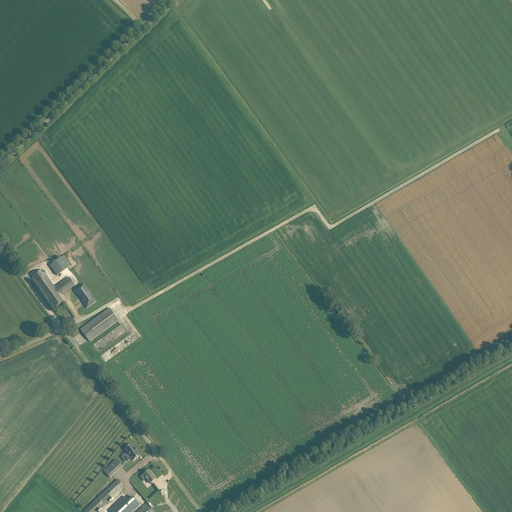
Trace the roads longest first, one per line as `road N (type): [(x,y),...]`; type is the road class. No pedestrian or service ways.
road 1 (track): [(496,131),(330,229),(315,208),(119,316)]
road 2 (track): [(511,357),(248,511)]
road 3 (unclassified): [(0,169),(176,0)]
road 4 (unclassified): [(199,511),(60,326)]
